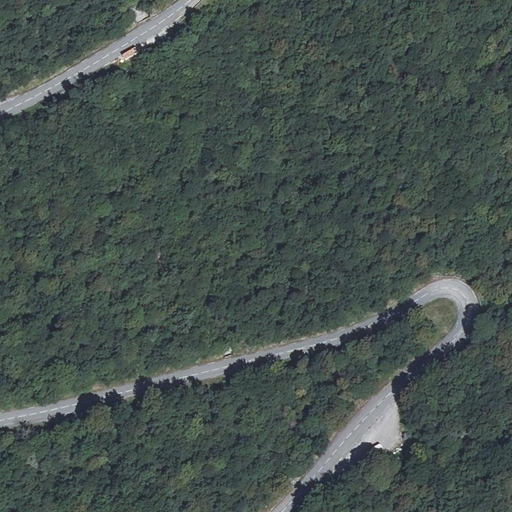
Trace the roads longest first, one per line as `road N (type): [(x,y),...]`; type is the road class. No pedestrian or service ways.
road 1 (secondary): [(0,420),(334,339),(433,290),(458,289),(470,311),(462,330),(373,407),(280,511)]
road 2 (secondary): [(190,0),(0,112)]
